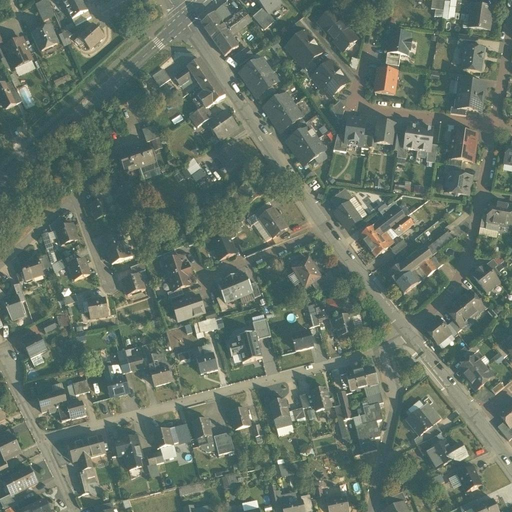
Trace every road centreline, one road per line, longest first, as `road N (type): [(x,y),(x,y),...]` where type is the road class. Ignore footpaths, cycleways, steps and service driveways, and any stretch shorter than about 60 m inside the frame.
road 1 (residential): [(379,353),(40,440)]
road 2 (residential): [(183,20),(327,228)]
road 3 (secondary): [(0,188),(183,20)]
road 4 (residential): [(401,329),(444,298),(465,268),(495,127)]
road 5 (residential): [(327,228),(205,279),(214,312)]
road 6 (residential): [(358,84),(353,106),(495,127)]
road 7 (residential): [(368,511),(393,414),(393,384),(379,353)]
road 8 (residential): [(327,228),(401,329)]
